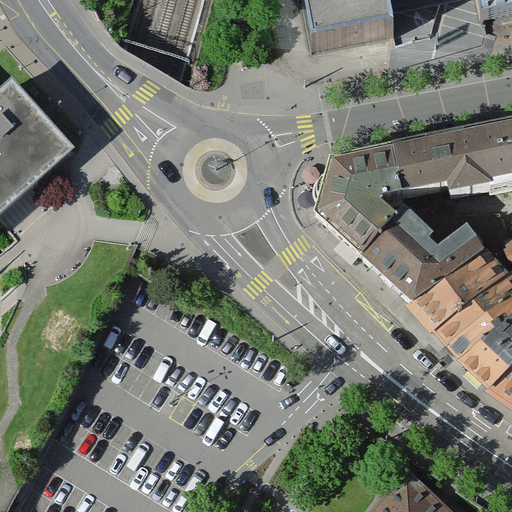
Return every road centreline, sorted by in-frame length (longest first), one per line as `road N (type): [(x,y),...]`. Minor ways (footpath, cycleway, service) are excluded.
road 1 (residential): [(236,202),(275,267),(404,386),(511,467)]
road 2 (residential): [(250,153),(511,85)]
road 3 (tertiary): [(181,147),(131,106),(40,0)]
